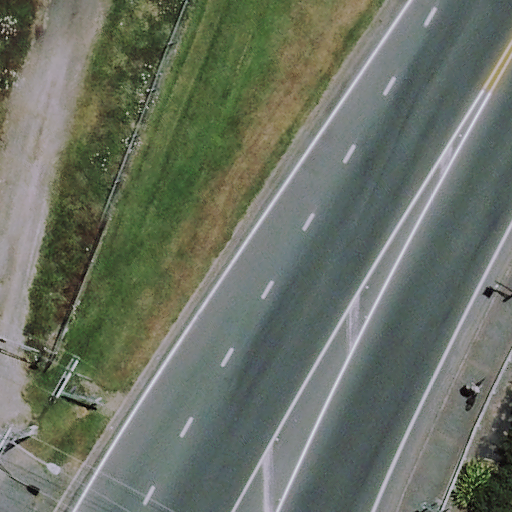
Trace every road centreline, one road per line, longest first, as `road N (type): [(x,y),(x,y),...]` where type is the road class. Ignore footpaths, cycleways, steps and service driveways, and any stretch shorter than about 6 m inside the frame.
road 1 (secondary): [(264,511),(511,44)]
road 2 (track): [(0,302),(86,0)]
